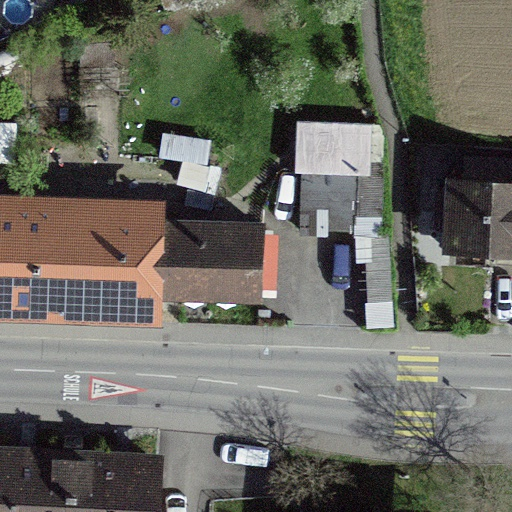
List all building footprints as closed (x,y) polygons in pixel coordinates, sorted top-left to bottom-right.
[(383,235),(383,126),(295,126),(295,177),(300,177),(300,240),(328,240),(328,236),(354,236),(354,268),(367,268),(367,306),(365,306),(365,331),(391,331),(391,235),(383,235)] [(464,187),(445,187),(441,264),(456,265),(456,271),(511,274),(511,267),(511,160),(465,158),(464,187)] [(0,328),(161,334),(162,309),(262,312),(264,228),(164,225),(164,204),(0,198),(0,328)] [(27,439),(0,437),(0,511),(160,511),(164,446),(125,444),(27,439)] [(437,511),(257,500),(256,511),(437,511)]
